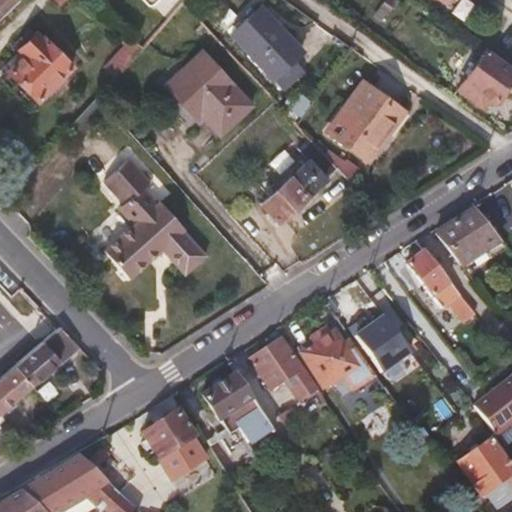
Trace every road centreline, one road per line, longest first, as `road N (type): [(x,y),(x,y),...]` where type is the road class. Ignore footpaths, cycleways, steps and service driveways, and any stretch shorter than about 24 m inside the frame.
road 1 (residential): [(139,396),(511,159)]
road 2 (residential): [(139,396),(0,238)]
road 3 (residential): [(0,481),(139,396)]
